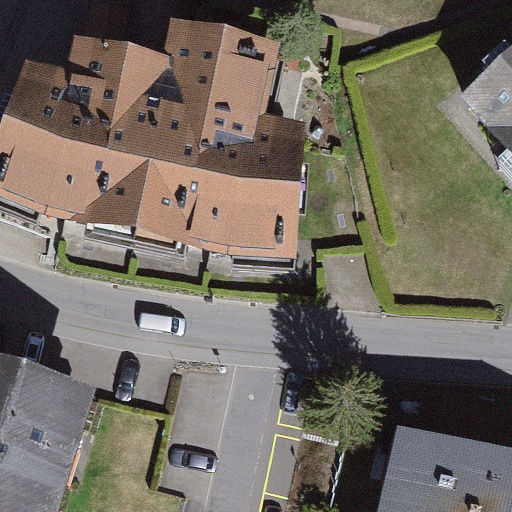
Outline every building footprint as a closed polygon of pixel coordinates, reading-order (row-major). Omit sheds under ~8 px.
[(123,16),(95,9),(86,49),(114,55),(123,16)] [(0,180),(0,198),(47,216),(230,255),(285,259),(293,143),(252,135),(266,66),(179,46),(170,83),(83,65),(76,98),(34,89),(0,180)] [(511,80),(466,126),(511,172),(511,80)] [(0,511),(55,511),(91,405),(0,374),(0,511)] [(511,511),(511,485),(408,462),(396,511),(511,511)]
